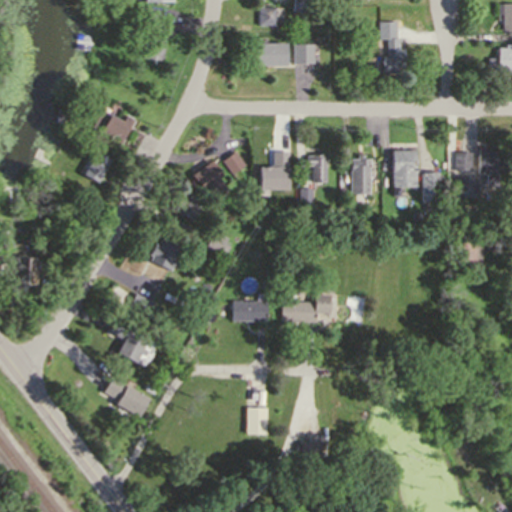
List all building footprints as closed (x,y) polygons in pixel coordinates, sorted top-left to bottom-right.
[(307,0),(307,11),(291,11),(291,0),(307,0)] [(511,31),(499,32),(498,11),(496,11),(495,1),(511,0),(511,31)] [(272,24),(254,23),(255,4),(273,5),(272,24)] [(139,56),(145,10),(163,12),(161,28),(164,28),(160,59),(139,56)] [(393,20),(394,39),(375,39),(375,20),(393,20)] [(251,42),(284,42),(284,66),(251,66),(251,42)] [(290,62),(289,42),(310,42),(311,62),(290,62)] [(394,43),(394,53),(401,53),(401,65),(393,65),(394,71),(384,72),(384,64),(379,65),(379,56),(384,56),(384,43),(394,43)] [(511,68),(483,68),(484,55),(494,55),(494,46),(511,46),(511,68)] [(117,142),(89,123),(100,107),(120,120),(124,113),(132,118),(117,142)] [(475,173),(475,146),(496,146),(496,151),(504,151),(504,172),(494,172),(494,184),(484,184),(484,173),(475,173)] [(389,185),(389,149),(412,148),(412,184),(389,185)] [(96,181),(81,173),(93,149),(108,157),(96,181)] [(228,173),(219,159),(231,150),(241,164),(228,173)] [(451,169),(451,150),(468,150),(468,169),(451,169)] [(288,191),(288,153),(272,152),(271,167),(259,167),(258,190),(288,191)] [(323,180),(309,181),(309,164),(303,164),(303,153),(322,153),(323,180)] [(366,193),(347,192),(347,156),(366,156),(366,193)] [(188,174),(210,158),(228,182),(205,198),(188,174)] [(418,201),(418,170),(435,170),(436,201),(418,201)] [(453,175),(476,175),(476,196),(453,196),(453,175)] [(297,202),(297,186),(309,186),(309,202),(297,202)] [(291,215),(273,215),(273,188),(291,189),(291,215)] [(187,192),(200,199),(189,219),(175,211),(180,203),(175,200),(180,192),(186,195),(187,192)] [(164,269),(144,258),(154,239),(161,243),(171,223),(185,230),(164,269)] [(260,236),(260,226),(268,226),(268,236),(260,236)] [(215,254),(201,248),(209,229),(224,236),(215,254)] [(452,267),(452,240),(479,240),(479,263),(472,263),(472,268),(452,267)] [(29,283),(14,283),(14,254),(28,253),(29,283)] [(133,290),(148,301),(138,315),(123,305),(133,290)] [(276,321),(276,300),(310,300),(310,293),(327,293),(327,312),(312,312),(312,321),(276,321)] [(227,319),(227,300),(262,300),(262,319),(227,319)] [(114,317),(128,324),(126,329),(141,337),(129,359),(115,352),(120,344),(117,342),(119,337),(107,331),(114,317)] [(100,391),(107,378),(142,399),(133,416),(112,403),(114,399),(100,391)] [(262,434),(242,433),(242,405),(263,405),(262,434)] [(298,458),(297,440),(305,440),(304,433),(318,432),(320,456),(298,458)]
